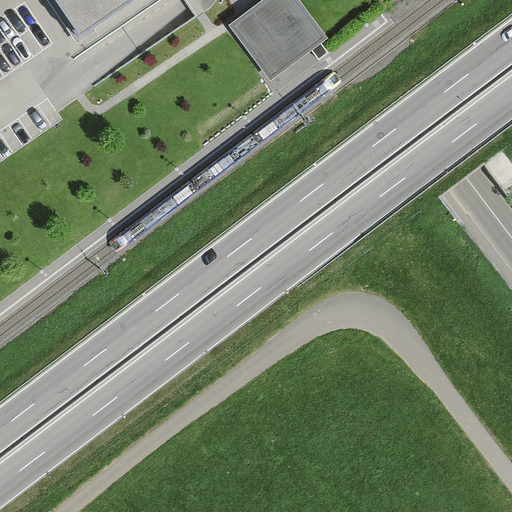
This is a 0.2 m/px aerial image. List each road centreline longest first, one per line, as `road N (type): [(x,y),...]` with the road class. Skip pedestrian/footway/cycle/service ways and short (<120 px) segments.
road 1 (motorway): [(0,485),(511,96)]
road 2 (motorway): [(511,42),(0,429)]
road 3 (unclassified): [(71,511),(337,308),(388,323),(511,455)]
road 4 (unclassified): [(324,0),(511,246)]
